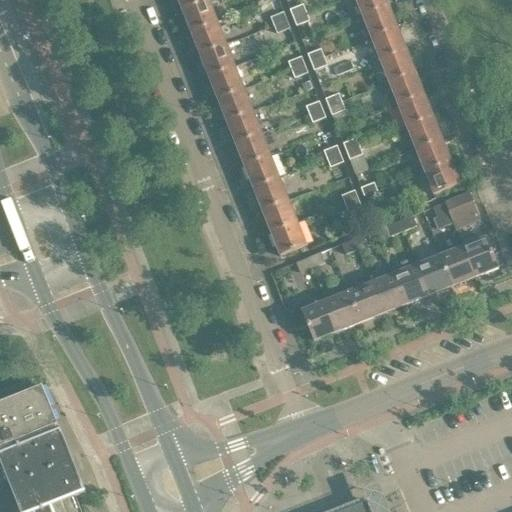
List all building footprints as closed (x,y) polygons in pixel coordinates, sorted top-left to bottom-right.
[(179,0),(183,10),(208,0),(179,0)] [(192,32),(218,22),(209,0),(208,0),(183,10),(192,32)] [(356,0),(363,16),(390,5),(387,0),(356,0)] [(304,4),(291,10),(294,18),(307,13),(304,4)] [(372,38),(399,28),(390,5),(363,16),(372,38)] [(285,12),(272,17),(275,25),(288,20),(285,12)] [(297,26),(310,20),(307,13),(294,18),(297,26)] [(279,33),(291,28),(288,20),(275,25),(279,33)] [(201,55),(227,44),(218,22),(192,32),(201,55)] [(381,61),(408,50),(399,28),(372,38),(381,61)] [(57,30),(55,31),(61,50),(64,49),(67,48),(61,29),(57,30)] [(210,77),(236,66),(227,44),(201,55),(210,77)] [(322,49),(309,54),(312,62),(325,57),(322,49)] [(408,50),(381,61),(390,83),(416,72),(408,50)] [(303,57),(290,62),(293,70),(306,64),(303,57)] [(315,70),(328,65),(325,57),(312,62),(315,70)] [(296,78),(309,73),(306,64),(293,70),(296,78)] [(219,99),(245,89),(236,66),(210,77),(219,99)] [(416,72),(390,83),(399,105),(425,95),(416,72)] [(228,121),(254,111),(245,89),(219,99),(228,121)] [(339,94),(327,99),(330,107),(343,102),(339,94)] [(425,95),(399,105),(408,127),(434,117),(425,95)] [(320,102),(308,107),(311,114),(323,109),(320,102)] [(333,115),(346,110),(343,102),(330,107),(333,115)] [(314,122),(327,117),(323,109),(311,114),(314,122)] [(254,111),(228,121),(237,144),(263,133),(254,111)] [(434,117),(408,127),(417,150),(443,139),(434,117)] [(263,133),(237,144),(245,166),(272,156),(263,133)] [(357,138),(345,143),(348,152),(360,146),(357,138)] [(443,139),(417,150),(426,172),(452,161),(443,139)] [(338,145),(326,151),(329,159),(342,153),(338,145)] [(351,159),(364,154),(360,146),(348,152),(351,159)] [(332,167),(345,161),(342,153),(329,159),(332,167)] [(272,156),(245,166),(254,188),(280,178),(272,156)] [(435,194),(461,184),(452,161),(426,172),(435,194)] [(280,178),(254,188),(263,211),(289,200),(280,178)] [(375,183),(362,188),(365,196),(378,191),(375,183)] [(356,190),(344,195),(347,203),(359,198),(356,190)] [(368,204),(381,199),(378,191),(365,196),(368,204)] [(454,219),(478,210),(471,193),(447,202),(451,212),(454,219)] [(350,211),(363,206),(359,198),(347,203),(350,211)] [(289,200),(263,211),(272,233),(298,222),(289,200)] [(434,207),(438,218),(451,212),(447,202),(434,207)] [(417,226),(413,215),(401,220),(405,231),(417,226)] [(388,226),(392,236),(405,231),(401,220),(388,226)] [(281,256),(307,245),(298,222),(272,233),(281,256)] [(381,241),(377,230),(355,239),(359,250),(381,241)] [(500,268),(488,237),(464,246),(477,277),(500,268)] [(342,244),(346,255),(359,250),(355,239),(342,244)] [(441,256),(453,286),(477,277),(464,246),(441,256)] [(326,263),(321,252),(309,257),(313,267),(326,263)] [(453,286),(441,256),(418,265),(430,295),(453,286)] [(297,262),(301,273),(313,267),(309,257),(297,262)] [(395,274),(407,304),(430,295),(418,265),(395,274)] [(407,304),(395,274),(372,283),(384,314),(407,304)] [(349,292),(361,323),(384,314),(372,283),(349,292)] [(361,323),(349,292),(327,301),(339,331),(361,323)] [(289,308),(298,331),(309,326),(315,341),(339,331),(327,301),(304,310),(300,303),(289,308)] [(43,388),(0,405),(0,455),(22,511),(82,511),(76,495),(85,492),(72,458),(58,425),(43,388)] [(371,511),(367,501),(340,511),(371,511)]
